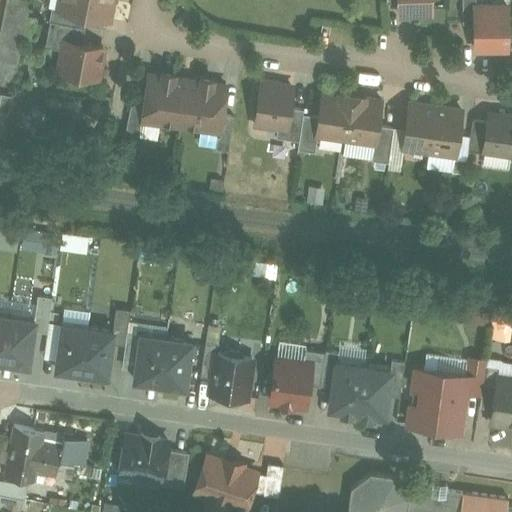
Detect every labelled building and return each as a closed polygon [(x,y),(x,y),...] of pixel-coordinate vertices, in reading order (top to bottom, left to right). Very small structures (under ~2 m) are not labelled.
[(31,0),(29,0),(5,0),(0,30),(0,81),(15,85),(31,0)] [(61,0),(60,8),(60,9),(84,13),(109,18),(112,0),(61,0)] [(399,0),(399,1),(400,13),(432,11),(431,0),(399,0)] [(476,0),(463,0),(463,22),(475,21),(475,4),(477,4),(476,0)] [(477,4),(475,4),(475,21),(476,48),(508,47),(507,3),(477,4)] [(84,13),(60,9),(60,8),(52,6),(50,19),(51,19),(81,25),(84,13)] [(81,25),(51,19),(46,45),(64,49),(66,39),(83,42),(86,26),(81,25)] [(83,42),(66,39),(64,49),(63,55),(67,56),(64,70),(101,77),(104,58),(102,57),(104,46),(83,42)] [(201,80),(175,76),(176,73),(162,71),(162,74),(149,72),(145,101),(143,119),(144,119),(181,125),(179,140),(180,140),(182,125),(219,130),(220,130),(223,112),(227,83),(214,82),(215,79),(201,77),(201,80)] [(279,82),(264,80),(262,82),(259,99),(257,100),(256,109),(257,111),(257,117),(271,119),(271,123),(279,125),(277,136),(286,138),(291,106),(294,86),(281,84),(279,82)] [(344,93),(323,90),(319,115),(317,133),(318,133),(346,138),(353,92),(345,91),(344,93)] [(13,94),(1,92),(0,98),(0,111),(9,113),(13,94)] [(382,98),(361,95),(361,94),(353,92),(346,138),(364,140),(368,138),(375,139),(375,142),(376,142),(379,123),(382,98)] [(132,99),(126,133),(142,135),(144,119),(143,119),(145,101),(132,99)] [(436,105),(410,101),(406,127),(404,145),(430,149),(436,105)] [(462,108),(436,105),(430,149),(456,153),(462,108)] [(304,108),(291,106),(286,138),(300,139),(304,112),(304,108)] [(235,114),(223,112),(220,130),(219,130),(216,148),(230,149),(235,114)] [(319,115),(304,112),(300,139),(298,148),(316,151),(318,133),(317,133),(319,115)] [(510,113),(503,112),(501,114),(489,112),(488,120),(485,146),(486,146),(511,150),(511,152),(511,115),(510,113)] [(488,120),(473,118),(469,149),(485,152),(486,146),(485,146),(488,120)] [(394,126),(379,123),(376,142),(375,142),(372,159),(390,161),(392,144),(394,126)] [(406,127),(394,126),(392,144),(404,145),(406,127)] [(477,166),(507,167),(508,155),(478,154),(477,166)] [(467,159),(454,157),(453,170),(466,172),(467,159)] [(0,245),(11,248),(13,229),(0,226),(0,245)] [(53,231),(19,228),(18,245),(52,249),(53,231)] [(79,251),(83,236),(56,230),(53,245),(79,251)] [(489,303),(459,298),(457,312),(466,313),(466,318),(486,321),(489,303)] [(0,356),(4,357),(10,312),(0,310),(0,356)] [(34,315),(10,312),(4,357),(28,361),(34,315)] [(56,365),(82,369),(88,324),(63,320),(56,365)] [(115,327),(88,324),(82,369),(109,373),(115,327)] [(160,383),(166,337),(144,334),(138,380),(160,383)] [(192,340),(166,337),(160,383),(185,386),(192,340)] [(207,339),(201,375),(213,376),(217,351),(218,352),(220,341),(207,339)] [(326,351),(306,348),(304,361),(312,362),(309,383),(321,385),(321,384),(326,351)] [(339,350),(326,349),(326,351),(321,384),(333,386),(337,360),(338,360),(339,350)] [(231,350),(227,353),(218,352),(217,351),(213,376),(211,391),(247,396),(253,357),(243,355),(239,351),(231,350)] [(487,357),(470,355),(467,373),(468,373),(466,391),(481,393),(487,357)] [(304,361),(277,357),(271,399),(282,400),(282,403),(294,405),(294,402),(306,404),(309,383),(312,362),(304,361)] [(405,360),(392,358),(391,368),(392,368),(388,393),(400,395),(405,360)] [(338,360),(337,360),(333,386),(330,406),(343,408),(343,412),(353,413),(354,409),(358,410),(364,364),(338,360)] [(391,368),(364,364),(358,410),(362,410),(361,414),(371,416),(372,412),(385,414),(388,393),(392,368),(391,368)] [(500,365),(488,364),(484,387),(496,389),(498,374),(500,365)] [(467,373),(417,366),(414,387),(418,387),(416,401),(412,400),(409,421),(460,429),(466,391),(468,373),(467,373)] [(511,375),(498,374),(496,389),(491,421),(511,424),(511,375)] [(44,430),(14,425),(10,448),(40,454),(43,439),(44,430)] [(58,433),(44,430),(43,439),(56,442),(58,433)] [(141,435),(126,433),(120,469),(162,476),(163,476),(168,447),(169,440),(161,439),(161,436),(142,432),(141,435)] [(56,442),(43,439),(40,454),(60,458),(61,453),(63,443),(56,442)] [(79,446),(63,443),(61,453),(66,454),(65,458),(76,460),(79,446)] [(190,451),(168,447),(163,476),(162,476),(161,482),(184,486),(190,451)] [(40,454),(10,448),(5,473),(35,479),(40,454)] [(244,463),(223,455),(222,458),(208,453),(200,478),(213,483),(207,503),(228,510),(231,502),(244,507),(245,504),(250,503),(253,494),(250,490),(257,470),(243,465),(244,463)] [(60,458),(40,454),(35,479),(44,481),(46,473),(57,475),(59,464),(60,458)] [(284,464),(269,462),(264,493),(279,496),(284,464)] [(74,466),(59,464),(57,475),(72,477),(74,466)] [(460,511),(464,490),(401,481),(395,474),(371,470),(352,485),(349,509),(351,511),(460,511)] [(58,491),(39,488),(37,499),(56,502),(58,491)] [(509,497),(464,490),(460,511),(511,511),(511,507),(508,507),(509,497)] [(0,511),(4,511),(13,511),(16,497),(0,493),(0,511)]
